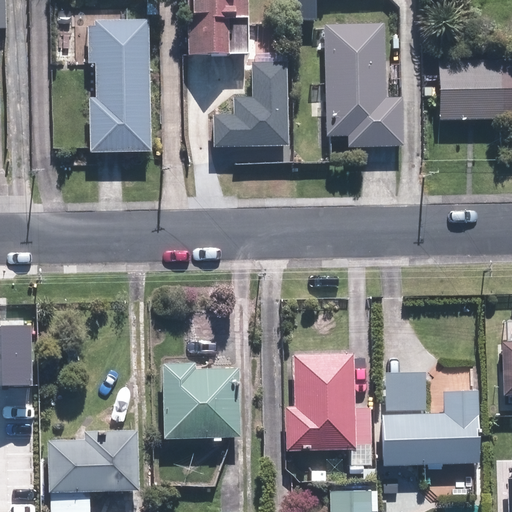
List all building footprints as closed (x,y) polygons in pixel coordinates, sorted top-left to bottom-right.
[(249,0),(191,0),(192,51),(249,51),(249,0)] [(145,23),(101,24),(105,150),(149,149),(145,23)] [(385,26),(330,28),(332,130),(350,130),(350,142),(400,141),(400,101),(387,102),(385,26)] [(208,112),(209,143),(289,141),(286,55),(250,55),(251,92),(232,92),(233,111),(208,112)] [(511,62),(443,62),(443,114),(511,114),(511,62)] [(31,326),(0,326),(0,357),(0,386),(32,385),(31,326)] [(353,354),(300,355),(301,446),(354,445),(353,354)] [(195,366),(165,366),(166,436),(240,436),(239,371),(195,372),(195,366)] [(450,416),(388,417),(388,458),(479,457),(479,394),(450,395),(450,416)] [(89,443),(52,443),(53,492),(136,491),(135,436),(89,437),(89,443)] [(371,511),(372,491),(334,492),(334,511),(371,511)]
